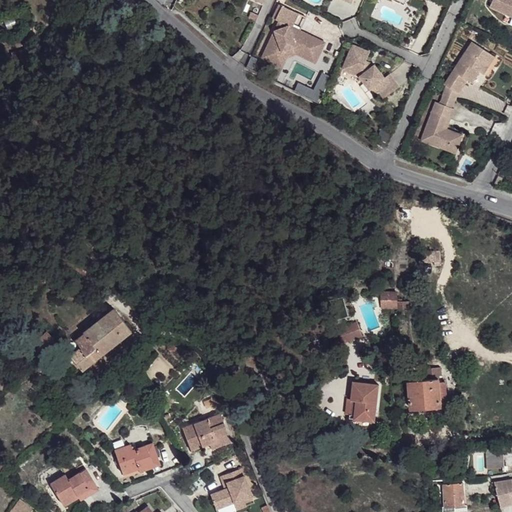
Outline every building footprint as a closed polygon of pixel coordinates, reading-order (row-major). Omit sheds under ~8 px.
[(241,0),(239,5),(258,14),(264,0),(241,0)] [(511,0),(490,0),(487,9),(511,20),(511,0)] [(278,4),(271,18),(274,19),(281,6),(278,4)] [(278,21),(262,53),(277,60),(281,52),(295,47),(308,53),(310,49),(319,53),(324,43),(298,30),(290,27),(297,14),(281,6),(274,19),(278,21)] [(297,14),(290,27),(298,30),(305,17),(297,14)] [(490,55),(471,43),(444,88),(448,90),(459,97),(462,99),(470,84),(474,86),(478,80),(473,77),(476,72),(481,75),(484,76),(489,68),(484,65),(490,55)] [(351,44),(340,69),(358,76),(363,83),(366,81),(376,93),(378,91),(393,79),(388,73),(383,77),(373,64),(364,61),(368,52),(351,44)] [(262,53),(260,58),(280,67),(285,57),(295,54),(314,64),(319,53),(310,49),(308,53),(295,47),(281,52),(277,60),(262,53)] [(30,49),(12,53),(14,60),(32,56),(30,49)] [(484,65),(489,68),(495,58),(490,55),(484,65)] [(473,77),(478,80),(481,75),(476,72),(473,77)] [(393,79),(378,91),(383,97),(398,85),(393,79)] [(366,81),(363,83),(373,95),(376,93),(366,81)] [(459,97),(448,90),(443,99),(455,105),(459,97)] [(451,112),(455,105),(443,99),(439,107),(451,112)] [(439,107),(435,104),(418,141),(436,150),(439,143),(455,151),(461,139),(446,132),(442,130),(448,119),(452,121),(455,114),(451,112),(439,107)] [(446,132),(452,121),(448,119),(442,130),(446,132)] [(439,143),(436,150),(452,157),(455,151),(439,143)] [(86,253),(97,262),(107,250),(96,241),(86,253)] [(396,302),(396,293),(382,294),(382,309),(396,308),(396,302)] [(101,355),(131,331),(113,309),(83,333),(101,355)] [(343,343),(362,336),(357,322),(337,329),(343,343)] [(44,354),(55,344),(46,332),(34,343),(44,354)] [(80,371),(101,355),(83,333),(73,340),(80,349),(69,358),(80,371)] [(441,376),(440,368),(425,369),(427,380),(438,379),(438,377),(441,376)] [(422,381),(421,374),(407,375),(408,382),(422,381)] [(438,382),(438,379),(427,380),(422,381),(408,382),(410,409),(440,407),(440,405),(438,382)] [(355,420),(375,422),(379,383),(353,381),(351,401),(357,401),(355,415),(355,420)] [(447,400),(445,382),(438,382),(440,405),(443,405),(447,400)] [(355,415),(357,401),(351,401),(347,400),(346,414),(355,415)] [(229,432),(223,414),(222,412),(183,427),(193,452),(212,445),(219,442),(217,436),(229,432)] [(219,442),(220,445),(232,440),(229,432),(217,436),(219,442)] [(115,449),(123,474),(139,469),(138,465),(159,458),(153,441),(133,448),(131,443),(115,449)] [(486,453),(487,470),(503,469),(503,452),(486,453)] [(161,464),(159,458),(138,465),(139,469),(140,471),(161,464)] [(68,479),(74,476),(73,474),(84,467),(83,464),(65,474),(68,479)] [(50,484),(63,505),(78,496),(77,494),(95,483),(86,468),(74,476),(68,479),(65,474),(50,484)] [(242,471),(221,479),(224,487),(227,486),(229,492),(226,493),(211,498),(216,511),(217,511),(235,505),(252,498),(242,471)] [(494,482),(500,508),(511,505),(511,481),(511,480),(494,482)] [(78,496),(80,500),(98,489),(95,483),(77,494),(78,496)] [(464,500),(462,483),(443,485),(444,501),(445,507),(464,505),(464,500)] [(20,498),(13,508),(16,511),(30,511),(33,510),(26,502),(20,498)] [(252,498),(235,505),(237,511),(238,511),(255,505),(252,498)]
